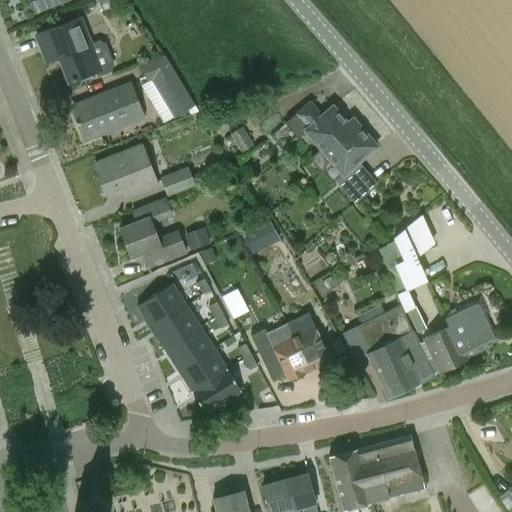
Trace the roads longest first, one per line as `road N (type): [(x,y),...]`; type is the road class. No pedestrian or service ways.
road 1 (residential): [(511,259),(296,0)]
road 2 (residential): [(139,439),(176,451),(224,449),(420,408)]
road 3 (residential): [(139,439),(135,407),(54,198)]
road 4 (residential): [(54,198),(0,53)]
road 5 (residential): [(0,475),(139,439)]
